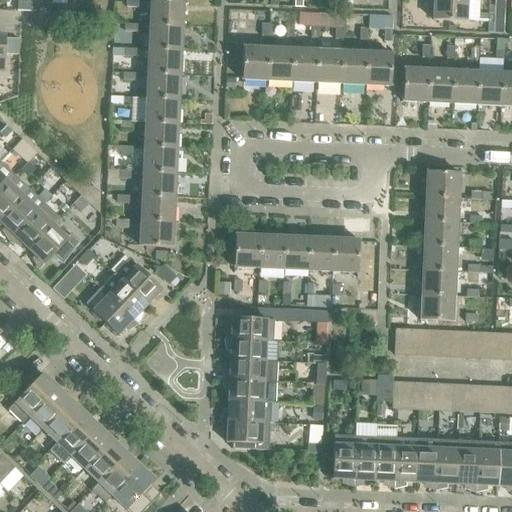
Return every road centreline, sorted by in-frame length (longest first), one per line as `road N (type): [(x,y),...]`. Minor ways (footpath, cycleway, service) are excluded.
road 1 (residential): [(260,511),(232,497),(0,279)]
road 2 (residential): [(387,154),(236,147),(234,193),(385,200)]
road 3 (residential): [(387,154),(511,159)]
